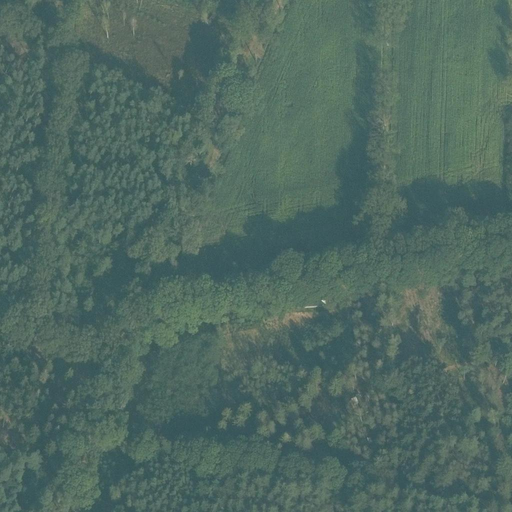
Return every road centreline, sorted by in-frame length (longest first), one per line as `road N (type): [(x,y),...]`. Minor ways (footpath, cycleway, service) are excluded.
road 1 (track): [(511,247),(140,315),(56,511)]
road 2 (track): [(84,446),(391,483)]
